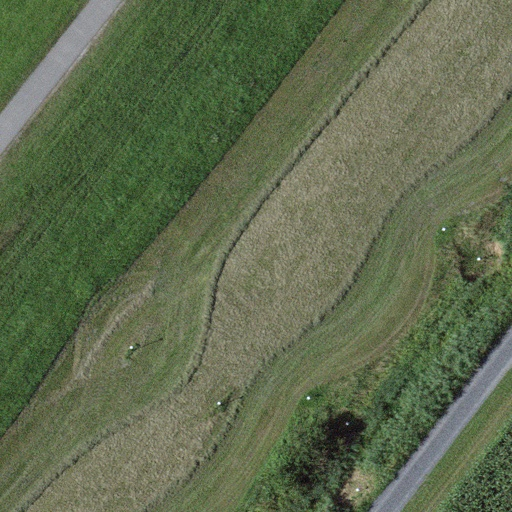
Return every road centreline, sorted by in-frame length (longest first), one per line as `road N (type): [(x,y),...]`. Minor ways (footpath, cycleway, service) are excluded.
road 1 (track): [(511,346),(381,511)]
road 2 (track): [(0,139),(106,0)]
